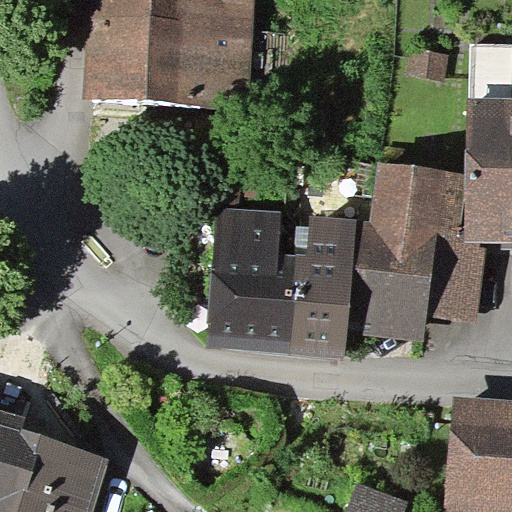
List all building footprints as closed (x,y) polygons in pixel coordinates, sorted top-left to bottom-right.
[(258,101),(262,0),(92,0),(89,95),(258,101)] [(511,94),(467,94),(466,230),(511,230),(511,94)] [(309,205),(305,242),(296,333),(295,340),(427,354),(432,306),(476,311),(484,234),(456,231),(463,164),(384,155),(378,212),(309,205)] [(217,198),(204,323),(296,333),(305,242),(281,239),(285,206),(217,198)] [(511,401),(459,396),(450,497),(511,502),(511,401)] [(0,427),(0,511),(92,511),(108,461),(0,427)] [(403,511),(407,501),(356,482),(345,511),(403,511)]
